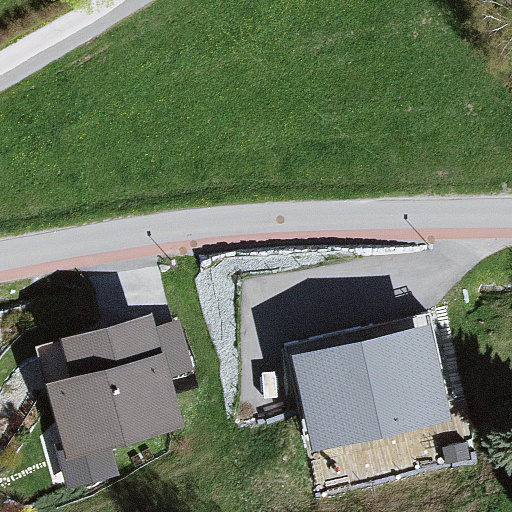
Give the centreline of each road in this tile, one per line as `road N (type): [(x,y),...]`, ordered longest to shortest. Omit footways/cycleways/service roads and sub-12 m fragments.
road 1 (residential): [(0,263),(219,228),(511,217)]
road 2 (residential): [(0,68),(105,0)]
